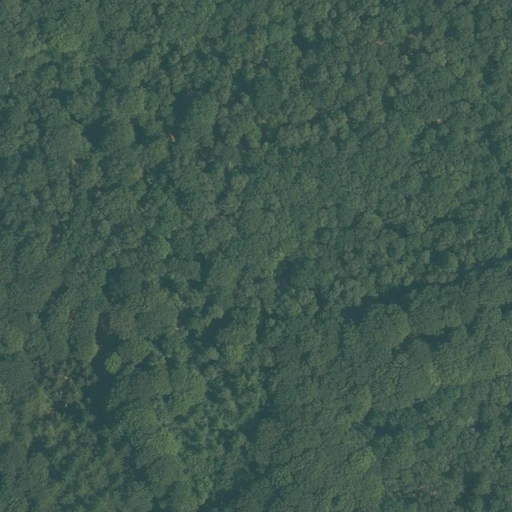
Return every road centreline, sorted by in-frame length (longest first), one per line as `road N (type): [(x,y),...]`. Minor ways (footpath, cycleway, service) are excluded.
road 1 (unknown): [(37,0),(97,28),(189,52),(208,107),(208,148)]
road 2 (unknown): [(306,368),(487,511)]
road 3 (unknown): [(208,148),(215,281),(223,306),(255,337)]
